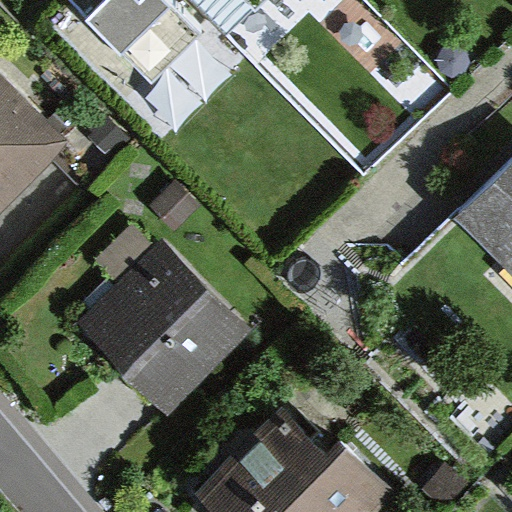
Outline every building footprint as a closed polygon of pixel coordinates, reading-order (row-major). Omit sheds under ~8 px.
[(210,22),(187,0),(82,0),(157,74),(210,22)] [(48,115),(0,66),(0,198),(66,133),(48,115)] [(127,135),(105,110),(92,121),(98,127),(93,131),(109,150),(127,135)] [(511,149),(454,208),(511,265),(511,149)] [(177,174),(151,199),(178,225),(203,200),(177,174)] [(205,277),(163,235),(86,311),(169,396),(247,319),(205,277)] [(232,448),(199,478),(231,511),(371,511),(399,487),(341,426),(326,440),(286,397),(232,448)] [(444,457),(425,480),(448,500),(468,477),(444,457)]
